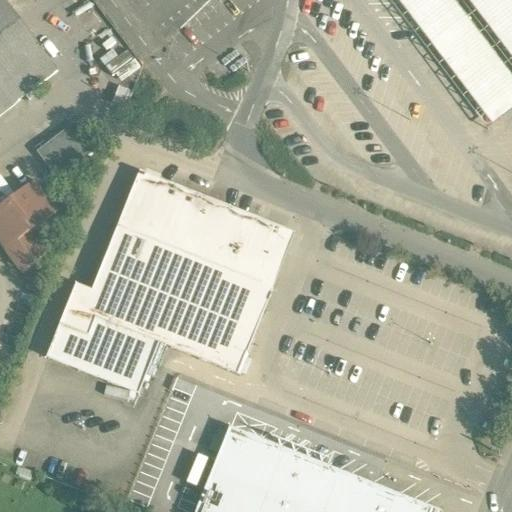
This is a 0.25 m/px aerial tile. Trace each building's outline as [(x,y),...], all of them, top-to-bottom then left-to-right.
[(0,0),(0,115),(58,72),(3,0),(0,0)] [(511,0),(395,0),(492,127),(511,111),(511,0)] [(336,44),(356,34),(345,13),(325,24),(336,44)] [(75,127),(37,155),(58,182),(95,153),(75,127)] [(163,171),(152,167),(150,171),(161,176),(163,171)] [(285,232),(172,187),(172,186),(142,174),(142,175),(140,175),(140,176),(141,177),(131,202),(130,202),(129,203),(130,204),(120,229),(119,229),(119,230),(263,287),(285,232)] [(33,182),(0,206),(0,249),(21,277),(47,257),(30,234),(57,214),(33,182)] [(263,287),(119,230),(118,230),(120,231),(112,251),(110,250),(109,253),(111,253),(103,272),(101,271),(101,274),(102,275),(94,294),(93,294),(92,295),(94,296),(86,314),(98,319),(115,326),(114,327),(116,328),(117,327),(143,337),(142,339),(145,340),(145,338),(159,344),(171,348),(170,350),(172,351),(173,349),(198,359),(198,361),(200,362),(201,360),(226,371),(226,372),(228,373),(229,372),(240,376),(248,355),(238,352),(263,287)] [(294,236),(285,232),(263,287),(238,352),(248,355),(294,236)] [(77,287),(61,327),(90,339),(98,319),(86,314),(94,296),(92,295),(78,290),(79,288),(77,287)] [(143,337),(117,327),(116,328),(114,327),(115,326),(98,319),(90,339),(61,327),(48,360),(50,361),(51,359),(78,370),(77,372),(79,373),(80,371),(107,382),(107,384),(109,385),(109,383),(139,394),(148,371),(150,371),(151,369),(149,369),(154,356),(155,356),(156,353),(155,353),(159,344),(145,338),(145,340),(142,339),(143,337)] [(432,511),(433,511),(231,430),(197,511),(432,511)]
